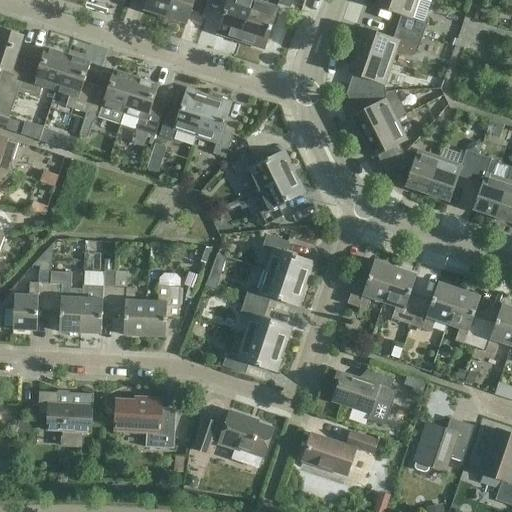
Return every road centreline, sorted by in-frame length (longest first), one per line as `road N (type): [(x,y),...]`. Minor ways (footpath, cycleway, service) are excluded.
road 1 (residential): [(0,357),(155,364),(290,398),(362,206)]
road 2 (residential): [(305,96),(2,0)]
road 3 (residential): [(511,265),(362,206)]
road 4 (residential): [(362,206),(337,173),(305,96)]
